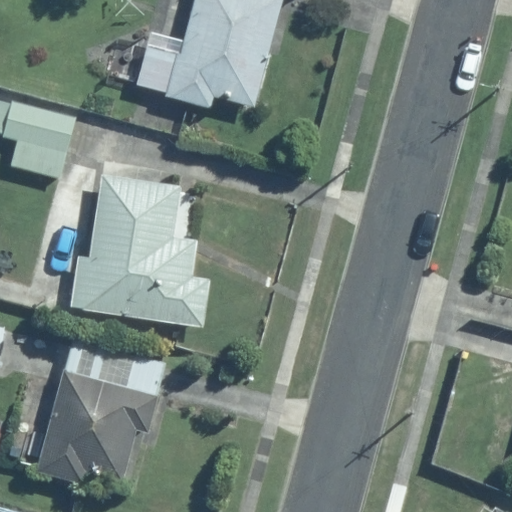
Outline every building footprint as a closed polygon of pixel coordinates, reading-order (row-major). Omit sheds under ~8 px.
[(283,0),(195,0),(184,42),(149,32),(135,87),(213,108),(217,91),(257,101),(283,0)] [(77,116),(0,96),(0,136),(17,141),(10,167),(61,180),(77,116)] [(200,185),(103,176),(95,259),(80,258),(75,308),(207,320),(211,280),(197,279),(201,236),(195,236),(200,185)] [(11,332),(0,330),(0,373),(4,374),(11,332)] [(176,365),(75,338),(40,475),(87,487),(92,471),(130,480),(140,440),(156,444),(176,365)]
